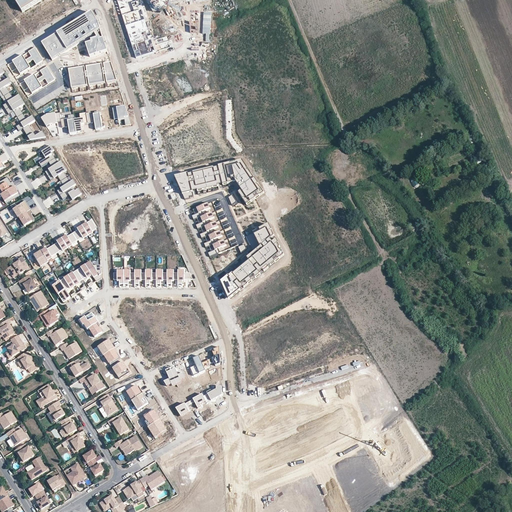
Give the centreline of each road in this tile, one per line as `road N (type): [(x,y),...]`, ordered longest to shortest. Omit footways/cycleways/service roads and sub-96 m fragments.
road 1 (residential): [(119,477),(0,281)]
road 2 (residential): [(8,150),(141,128)]
road 3 (residential): [(99,1),(141,128)]
road 4 (residential): [(156,185),(208,295)]
